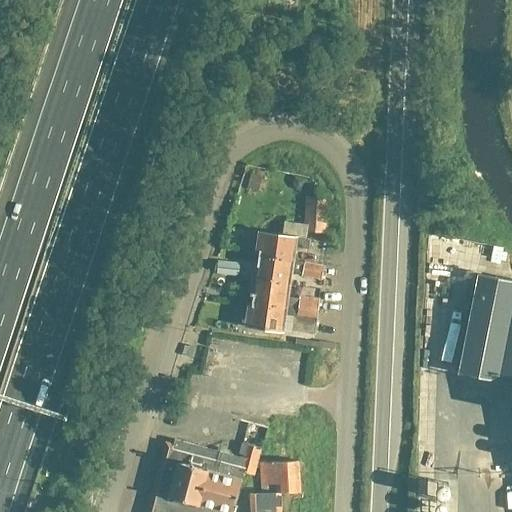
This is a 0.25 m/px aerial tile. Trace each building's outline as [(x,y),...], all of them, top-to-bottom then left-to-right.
[(323,232),(324,193),(304,193),(303,232),(323,232)] [(252,256),(290,262),(292,250),(307,252),(308,240),(256,232),(252,256)] [(302,263),(290,262),(252,256),(249,279),(266,282),(269,285),(287,289),(289,273),(300,274),(300,277),(320,281),(323,268),(302,263)] [(225,275),(227,262),(216,261),(215,274),(225,275)] [(511,282),(475,275),(456,375),(511,386),(511,282)] [(295,308),(317,311),(318,301),(298,298),(298,300),(285,299),(287,289),(269,285),(266,282),(249,279),(245,307),(271,312),(272,306),(295,310),(295,308)] [(313,336),(317,311),(295,308),(295,310),(272,306),(271,312),(245,307),(242,323),(245,326),(245,328),(280,334),(282,316),(291,318),(289,333),(313,336)] [(230,511),(235,490),(208,485),(210,472),(250,479),(255,452),(237,449),(235,460),(158,445),(145,511),(230,511)] [(277,501),(294,501),(295,468),(256,467),(256,490),(277,490),(277,501)] [(438,511),(475,511),(474,479),(437,481),(438,511)] [(278,511),(278,499),(247,500),(247,511),(278,511)]
